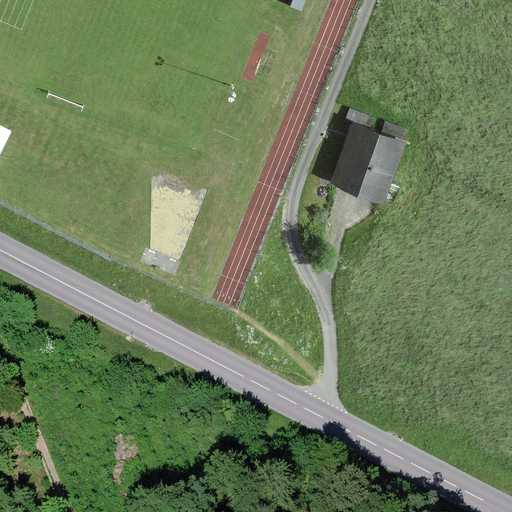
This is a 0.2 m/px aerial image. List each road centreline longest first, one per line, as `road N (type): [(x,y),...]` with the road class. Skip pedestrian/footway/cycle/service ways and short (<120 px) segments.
road 1 (tertiary): [(0,250),(505,511)]
road 2 (track): [(71,511),(25,393),(12,365),(0,359)]
